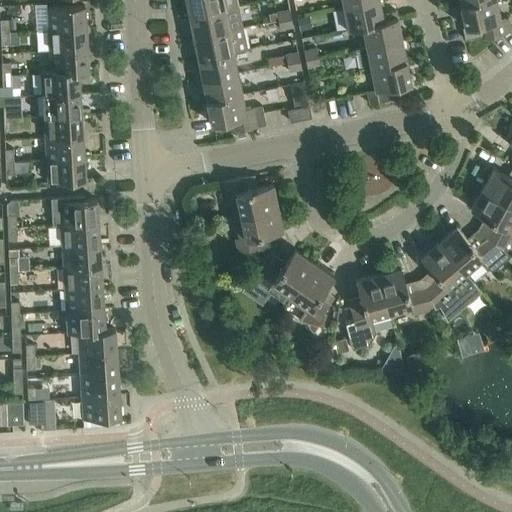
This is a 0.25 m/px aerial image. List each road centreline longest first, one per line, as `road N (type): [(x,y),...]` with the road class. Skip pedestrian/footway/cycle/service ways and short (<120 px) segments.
road 1 (residential): [(464,110),(458,150),(431,198),(387,239),(350,241),(323,227),(302,201),(290,146)]
road 2 (residential): [(147,172),(151,295),(190,403),(194,453)]
road 3 (tertiary): [(194,453),(320,451),(361,473),(391,511)]
road 4 (tertiary): [(0,469),(194,453)]
road 5 (residential): [(139,0),(147,172)]
road 6 (residential): [(290,146),(451,114)]
road 7 (residential): [(147,172),(290,146)]
